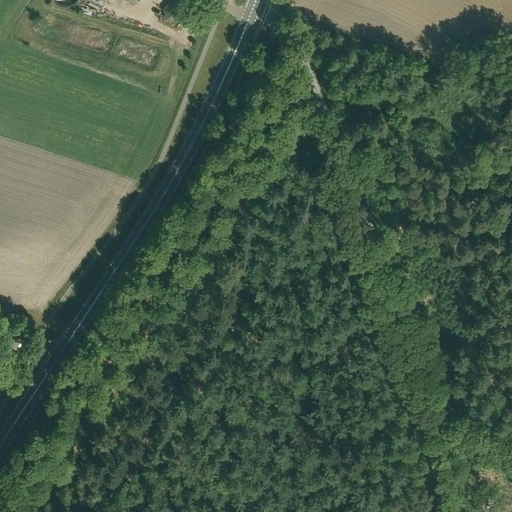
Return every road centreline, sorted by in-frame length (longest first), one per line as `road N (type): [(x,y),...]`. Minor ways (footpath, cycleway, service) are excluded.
road 1 (unclassified): [(511,430),(441,406),(307,67),(290,34),(264,19)]
road 2 (primary): [(55,359),(184,153),(252,14)]
road 3 (track): [(454,511),(441,406),(373,511)]
